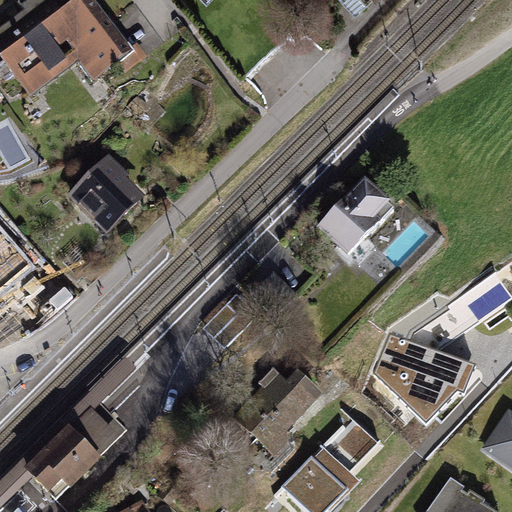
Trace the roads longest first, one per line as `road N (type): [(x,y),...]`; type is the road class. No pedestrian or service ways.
road 1 (residential): [(391,0),(54,329),(0,355)]
road 2 (residential): [(63,511),(140,436),(165,348),(358,146)]
road 3 (residential): [(358,146),(511,31)]
